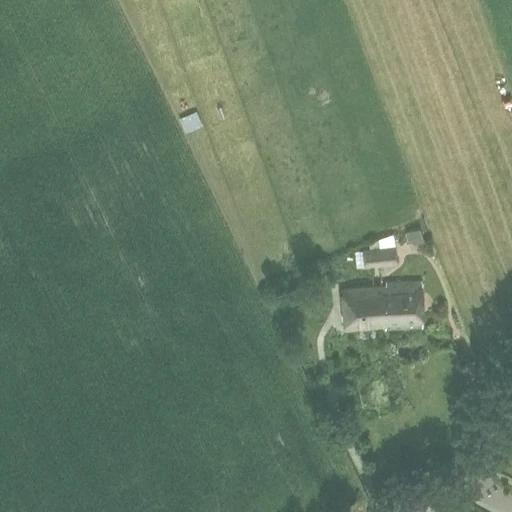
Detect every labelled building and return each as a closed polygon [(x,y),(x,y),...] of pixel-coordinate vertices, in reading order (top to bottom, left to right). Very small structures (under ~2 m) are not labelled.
[(378,248),(379,265),(397,263),(395,246),(378,248)] [(379,265),(378,248),(355,250),(357,265),(364,264),(365,266),(379,265)] [(378,308),(380,325),(385,324),(385,329),(422,327),(422,280),(386,282),(386,285),(381,285),(382,295),(383,307),(378,308)] [(345,328),(380,325),(378,308),(383,307),(382,295),(381,285),(341,288),(345,328)] [(468,381),(482,375),(475,357),(460,363),(468,381)]
